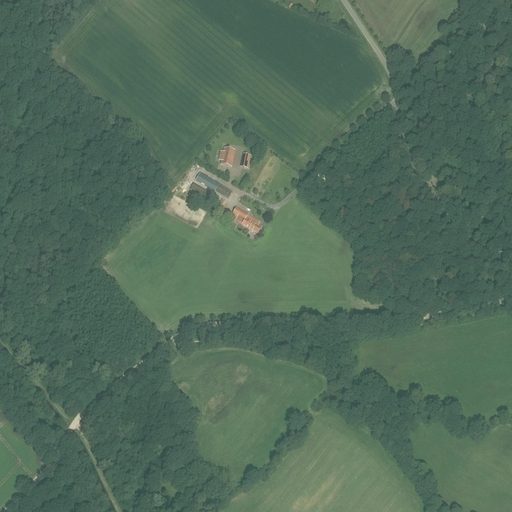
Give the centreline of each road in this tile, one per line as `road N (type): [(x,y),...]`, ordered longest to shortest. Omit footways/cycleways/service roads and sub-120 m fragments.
road 1 (track): [(76,418),(196,326),(391,320),(511,299)]
road 2 (unclassified): [(511,257),(464,236),(431,197),(403,137),(392,76),(343,0)]
